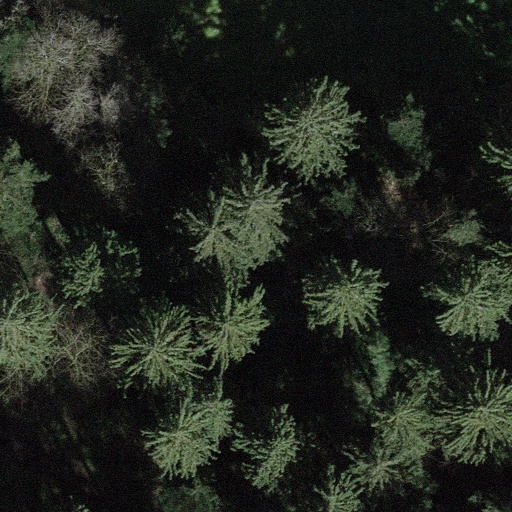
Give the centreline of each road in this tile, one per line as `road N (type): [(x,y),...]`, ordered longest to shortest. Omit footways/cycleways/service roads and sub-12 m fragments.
road 1 (track): [(511,297),(378,280),(314,284),(65,328),(0,307)]
road 2 (track): [(117,511),(0,417)]
